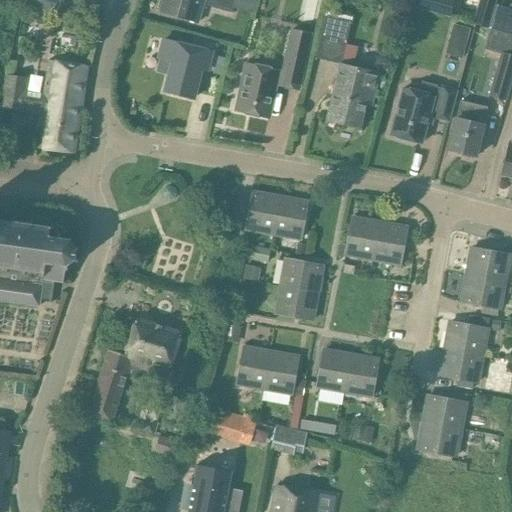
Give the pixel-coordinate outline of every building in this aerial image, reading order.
[(235,0),(160,0),(158,8),(161,9),(160,12),(197,23),(202,5),(231,14),(233,8),(235,0)] [(235,0),(233,8),(252,13),(255,0),(235,0)] [(450,18),(454,0),(413,0),(411,7),(450,18)] [(488,29),(496,0),(479,0),(472,24),(488,29)] [(494,10),(489,29),(511,35),(511,17),(507,16),(508,14),(494,10)] [(350,23),(325,16),(315,58),(340,65),(327,121),(359,129),(365,104),(371,105),(375,86),(378,74),(379,71),(377,67),(359,63),(354,68),(341,65),(350,23)] [(449,42),(465,47),(470,29),(453,25),(449,42)] [(311,34),(292,30),(288,48),(282,73),(246,66),(236,111),(268,118),(275,85),(298,90),(307,52),(311,34)] [(511,35),(490,30),(485,49),(501,53),(489,95),(506,100),(511,78),(511,35)] [(164,40),(159,59),(172,62),(166,89),(165,92),(193,99),(201,69),(207,71),(210,57),(211,53),(211,52),(207,51),(164,40)] [(87,67),(47,61),(41,104),(22,102),(26,79),(5,76),(1,109),(40,114),(36,148),(73,153),(79,114),(87,67)] [(419,93),(403,89),(390,135),(421,144),(430,114),(434,115),(433,118),(448,122),(457,91),(422,82),(419,93)] [(487,108),(460,102),(456,119),(455,120),(453,119),(449,134),(452,134),(448,150),(476,157),(483,126),(483,125),(487,108)] [(511,142),(509,142),(501,175),(511,178),(511,142)] [(248,230),(273,235),(280,197),(257,193),(248,230)] [(307,202),(280,197),(273,235),(300,240),(307,202)] [(0,301),(3,302),(3,301),(18,303),(18,304),(21,304),(35,306),(39,307),(39,303),(40,299),(50,300),(49,303),(51,304),(54,282),(63,283),(65,270),(67,270),(66,265),(73,261),(78,262),(79,260),(74,258),(75,251),(80,249),(79,247),(74,248),(70,242),(72,237),(70,236),(67,240),(49,237),(50,230),(53,227),(52,225),(48,228),(32,225),(32,221),(30,220),(29,223),(14,221),(14,218),(12,218),(11,222),(0,220),(0,301)] [(345,255),(372,260),(379,223),(352,218),(345,255)] [(379,223),(372,260),(399,265),(406,228),(379,223)] [(306,245),(296,243),(294,254),(304,256),(306,245)] [(270,251),(270,250),(250,247),(250,248),(254,249),(252,260),(267,263),(269,251),(270,251)] [(471,248),(466,275),(504,282),(509,255),(471,248)] [(285,260),(280,287),(317,293),(322,266),(285,260)] [(243,279),(257,282),(260,268),(245,266),(243,279)] [(504,282),(466,275),(461,302),(499,309),(504,282)] [(317,293),(280,287),(275,314),(312,320),(317,293)] [(235,304),(243,306),(245,295),(237,293),(235,304)] [(108,350),(88,414),(111,422),(117,403),(129,366),(166,378),(174,353),(180,333),(137,319),(125,355),(108,350)] [(501,321),(492,320),(490,330),(499,332),(501,321)] [(445,349),(482,356),(487,329),(450,322),(445,349)] [(241,327),(226,325),(222,341),(222,343),(238,345),(241,327)] [(264,390),(271,352),(244,347),(237,385),(264,390)] [(477,383),(482,356),(445,349),(440,376),(477,383)] [(344,392),(350,355),(323,350),(317,388),(344,392)] [(298,357),(271,352),(264,390),(291,395),(298,357)] [(350,355),(344,392),(371,397),(377,360),(350,355)] [(305,381),(296,379),(294,395),(302,397),(305,381)] [(423,423),(460,430),(465,403),(428,396),(423,423)] [(193,403),(173,397),(166,420),(186,426),(193,403)] [(246,418),(209,406),(201,432),(238,444),(246,418)] [(301,420),(299,430),(310,432),(311,422),(301,420)] [(455,457),(460,430),(423,423),(418,450),(455,457)] [(373,427),(360,425),(357,441),(371,443),(373,427)] [(0,493),(10,428),(0,426),(0,493)] [(298,431),(293,452),(302,454),(307,433),(298,431)] [(175,458),(180,443),(161,437),(156,453),(175,458)] [(224,511),(232,472),(230,472),(230,474),(198,467),(198,465),(197,465),(187,511),(224,511)] [(380,465),(366,473),(371,481),(385,473),(380,465)] [(332,511),(335,497),(316,493),(297,490),(277,486),(271,511),(332,511)]
